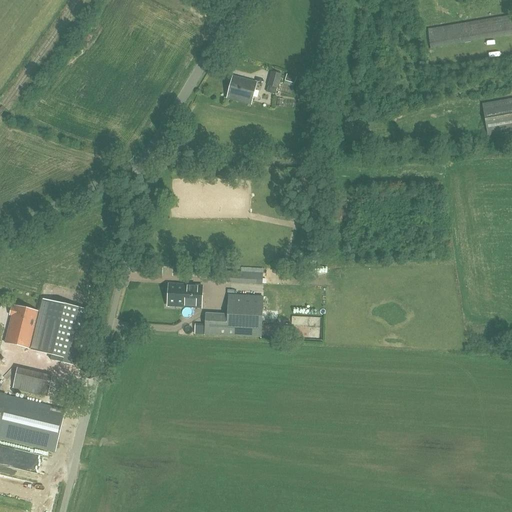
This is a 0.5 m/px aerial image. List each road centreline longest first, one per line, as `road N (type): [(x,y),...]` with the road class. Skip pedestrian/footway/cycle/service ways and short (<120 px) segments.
road 1 (unclassified): [(62,511),(147,153)]
road 2 (unknown): [(122,268),(207,279),(216,289),(184,320),(110,320)]
road 3 (tertiary): [(147,153),(240,0)]
road 4 (tertiary): [(0,233),(147,153)]
